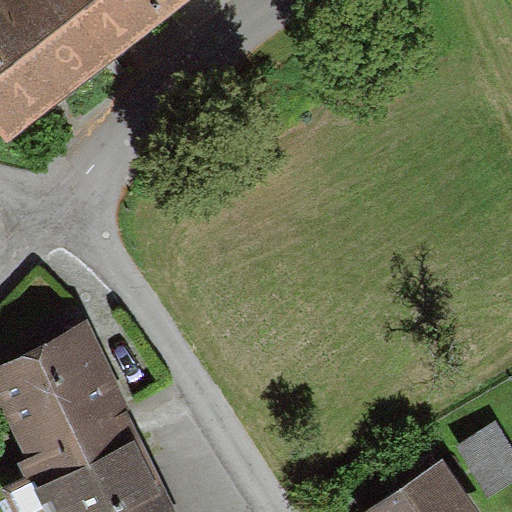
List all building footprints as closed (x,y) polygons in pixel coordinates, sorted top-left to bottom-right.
[(0,0),(0,127),(6,135),(177,0),(0,0)] [(92,319),(0,364),(0,392),(30,454),(19,459),(32,484),(138,433),(146,429),(92,319)] [(511,442),(495,415),(457,439),(487,488),(511,472),(511,442)] [(138,433),(32,484),(11,494),(20,511),(181,511),(160,468),(156,470),(138,433)] [(478,511),(443,460),(366,511),(478,511)]
